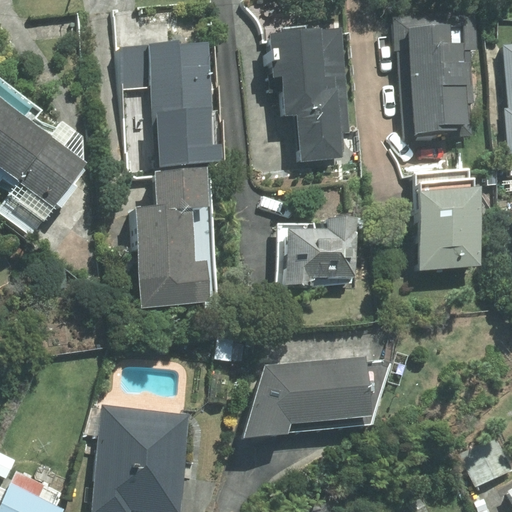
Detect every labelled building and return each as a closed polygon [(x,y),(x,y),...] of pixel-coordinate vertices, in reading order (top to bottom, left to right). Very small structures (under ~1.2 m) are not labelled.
[(466,13),(382,20),(385,55),(391,54),(397,140),(456,135),(449,55),(470,53),(466,13)] [(333,30),(255,36),(260,93),(268,92),(270,119),(284,118),(288,164),(329,160),(325,115),(340,114),(333,30)] [(189,44),(113,51),(116,87),(140,85),(148,174),(201,168),(189,44)] [(511,45),(492,47),(502,141),(511,140),(511,45)] [(69,166),(0,112),(0,176),(38,206),(69,166)] [(188,171),(138,176),(141,210),(121,212),(131,309),(199,302),(195,262),(182,263),(177,212),(192,210),(188,171)] [(405,196),(396,197),(405,274),(467,269),(454,192),(453,172),(403,176),(405,196)] [(273,232),(273,288),(294,288),(294,279),(341,280),(341,223),(314,222),(314,232),(273,232)] [(351,358),(252,366),(230,439),(271,436),(275,425),(356,418),(351,358)] [(170,511),(182,415),(95,404),(81,511),(170,511)] [(455,463),(467,489),(507,470),(495,444),(455,463)] [(0,482),(0,511),(47,511),(53,502),(3,477),(0,482)] [(511,511),(511,493),(499,500),(506,511),(511,511)]
